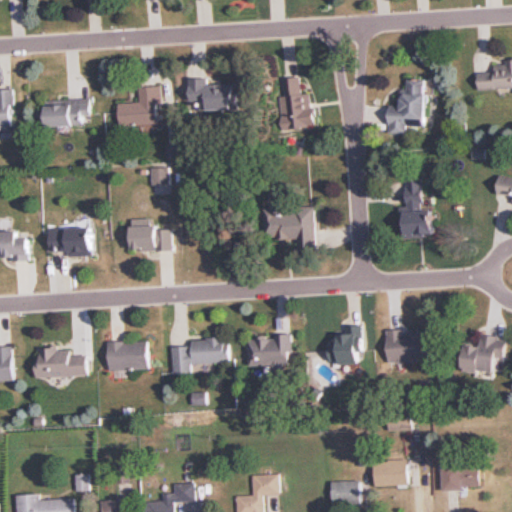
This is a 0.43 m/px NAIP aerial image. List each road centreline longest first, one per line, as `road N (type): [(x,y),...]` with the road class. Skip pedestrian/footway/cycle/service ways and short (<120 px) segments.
road 1 (residential): [(0,47),(511,16)]
road 2 (residential): [(0,305),(363,285)]
road 3 (residential): [(349,27),(363,285)]
road 4 (residential): [(489,275),(511,303),(505,244),(489,275)]
road 5 (residential): [(363,285),(489,275)]
